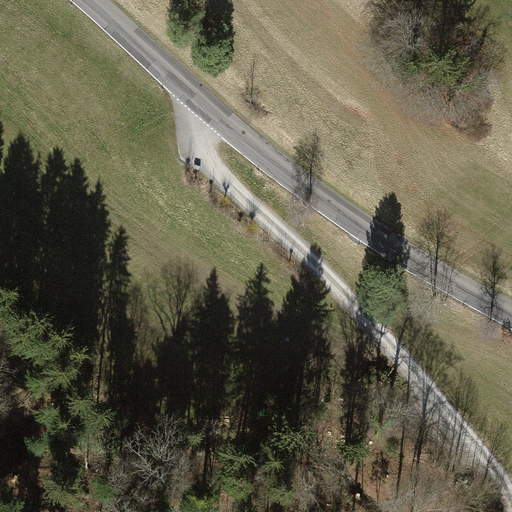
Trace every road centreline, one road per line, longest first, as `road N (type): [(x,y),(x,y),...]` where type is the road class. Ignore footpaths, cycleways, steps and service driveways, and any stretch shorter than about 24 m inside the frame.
road 1 (unclassified): [(209,109),(195,142),(204,163),(296,245),(475,451),(511,508)]
road 2 (tertiary): [(209,109),(354,222),(511,313)]
road 3 (tertiary): [(89,0),(209,109)]
